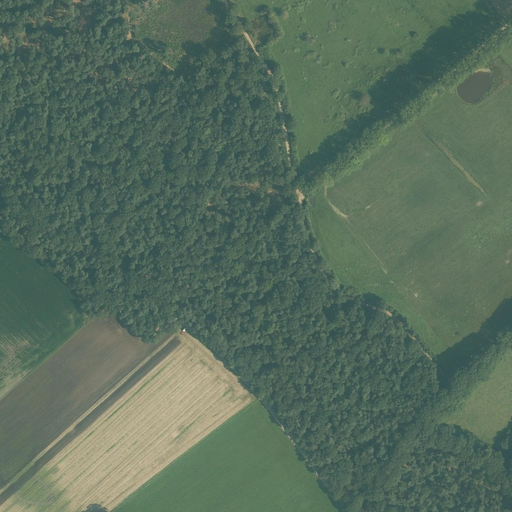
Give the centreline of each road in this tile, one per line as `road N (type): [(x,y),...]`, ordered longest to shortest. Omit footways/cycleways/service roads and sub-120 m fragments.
road 1 (unclassified): [(349,511),(231,363),(0,176)]
road 2 (track): [(299,196),(511,21)]
road 3 (track): [(223,0),(275,85),(297,189)]
road 4 (track): [(299,196),(310,246),(334,288),(383,310)]
